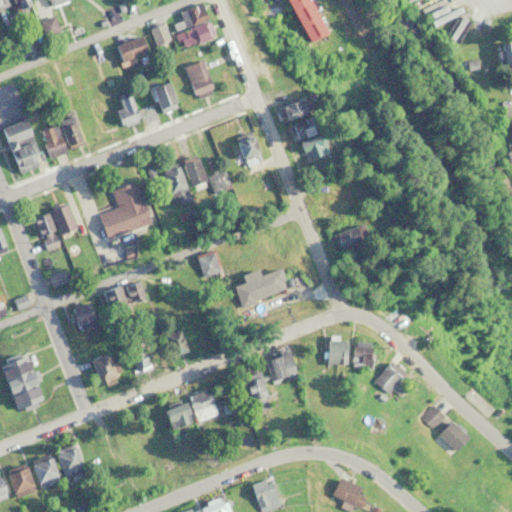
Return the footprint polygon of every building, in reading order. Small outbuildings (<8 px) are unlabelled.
[(9,0),(15,14),(30,8),(26,0),(9,0)] [(321,34),(302,0),(262,0),(270,14),(285,7),(304,43),(321,34)] [(180,47),(211,37),(201,4),(170,13),(180,47)] [(147,27),(154,50),(170,46),(163,22),(147,27)] [(119,65),(146,53),(138,35),(111,46),(119,65)] [(511,41),(494,42),(494,66),(511,66),(511,41)] [(210,92),(199,59),(182,65),(193,98),(210,92)] [(174,106),(163,78),(145,85),(157,113),(174,106)] [(22,114),(12,85),(0,88),(0,117),(3,116),(4,120),(22,114)] [(120,127),(137,121),(127,92),(114,97),(120,112),(115,113),(120,127)] [(281,120),(302,111),(296,99),(276,107),(281,120)] [(321,154),(308,115),(288,122),(301,161),(321,154)] [(0,133),(16,173),(39,163),(20,117),(0,124),(0,133)] [(259,164),(249,131),(232,136),(242,170),(259,164)] [(179,158),(190,191),(204,186),(194,154),(179,158)] [(189,201),(175,162),(158,168),(172,207),(189,201)] [(221,168),(205,173),(210,192),(226,188),(221,168)] [(95,213),(103,237),(146,223),(132,179),(107,187),(113,208),(95,213)] [(318,192),(320,212),(350,208),(348,189),(318,192)] [(57,233),(73,226),(62,201),(46,208),(57,233)] [(42,250),(57,243),(43,209),(28,215),(42,250)] [(359,240),(353,225),(330,234),(336,250),(359,240)] [(201,277),(219,271),(212,249),(194,255),(201,277)] [(283,289),(275,266),(233,279),(240,303),(283,289)] [(101,289),(107,310),(143,300),(137,278),(101,289)] [(185,348),(177,328),(161,334),(169,354),(185,348)] [(323,363),(343,363),(343,339),(323,339),(323,363)] [(367,365),(367,341),(348,341),(348,365),(367,365)] [(145,366),(141,345),(130,348),(134,368),(145,366)] [(293,374),(284,348),(261,356),(271,383),(293,374)] [(87,359),(97,383),(115,375),(105,351),(87,359)] [(0,373),(13,412),(40,403),(24,355),(0,363),(0,373)] [(385,393),(398,376),(383,364),(369,381),(385,393)] [(252,414),(268,408),(255,369),(238,374),(252,414)] [(214,415),(206,389),(187,396),(195,421),(214,415)] [(189,419),(181,400),(159,409),(168,428),(189,419)] [(430,429),(442,417),(430,404),(417,417),(430,429)] [(465,437),(448,420),(432,436),(449,453),(465,437)] [(63,479),(84,469),(71,442),(51,451),(63,479)] [(47,453),(27,461),(38,488),(57,481),(47,453)] [(14,497),(34,489),(22,461),(3,469),(14,497)] [(263,511),(278,506),(266,476),(247,484),(258,511),(263,511)] [(365,511),(372,498),(334,479),(326,496),(359,511),(365,511)] [(227,511),(223,498),(182,511),(227,511)]
